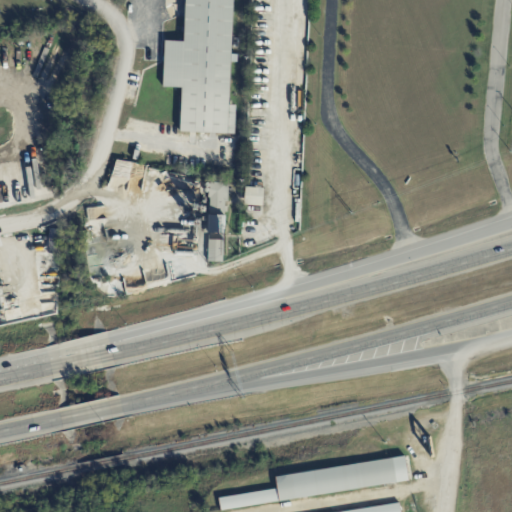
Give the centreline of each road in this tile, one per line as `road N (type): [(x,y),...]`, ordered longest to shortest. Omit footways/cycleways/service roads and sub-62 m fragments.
road 1 (trunk): [(511,223),(112,350)]
road 2 (trunk): [(511,245),(112,350)]
road 3 (trunk): [(122,404),(511,303)]
road 4 (trunk): [(122,404),(511,334)]
road 5 (residential): [(0,226),(61,207),(95,169),(128,51),(122,27),(87,0)]
road 6 (residential): [(443,511),(456,392),(451,348)]
